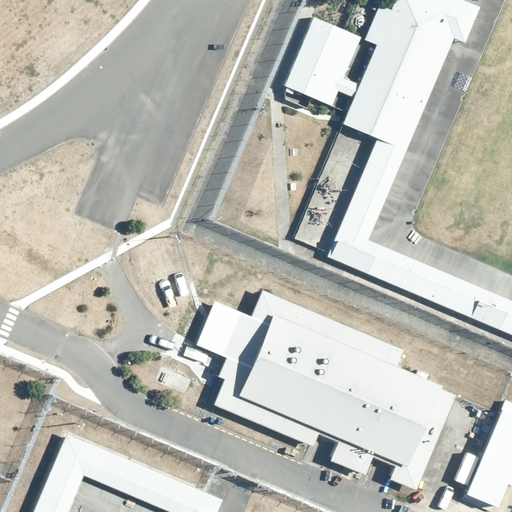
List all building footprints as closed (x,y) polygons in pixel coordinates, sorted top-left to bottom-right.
[(363,12),(332,0),(306,0),(276,76),(329,97),(363,12)] [(511,276),(376,222),(465,0),(380,0),(334,115),(372,130),(323,250),(511,325),(511,276)] [(456,359),(258,276),(208,395),(406,478),(456,359)] [(511,403),(504,400),(464,495),(495,508),(511,467),(511,403)] [(28,511),(63,511),(86,459),(177,496),(170,511),(211,511),(229,470),(73,406),(28,511)]
